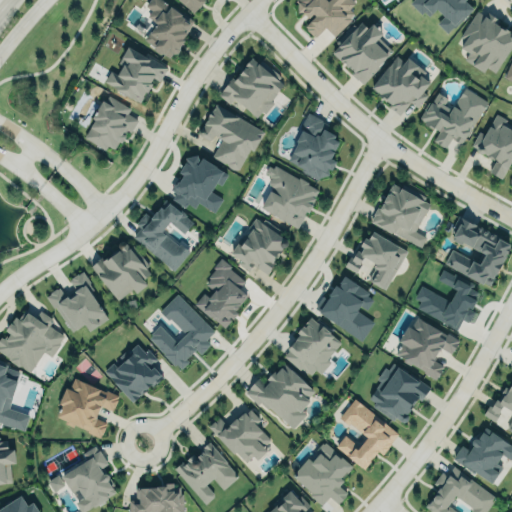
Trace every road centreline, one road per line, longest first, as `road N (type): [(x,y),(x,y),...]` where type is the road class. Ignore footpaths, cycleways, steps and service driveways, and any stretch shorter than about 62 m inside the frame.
road 1 (residential): [(377,133),(309,265),(265,321),(190,396),(135,436)]
road 2 (residential): [(256,0),(212,48),(154,148),(106,207),(0,280)]
road 3 (residential): [(511,211),(377,133),(250,6)]
road 4 (residential): [(371,511),(453,403),(511,294)]
